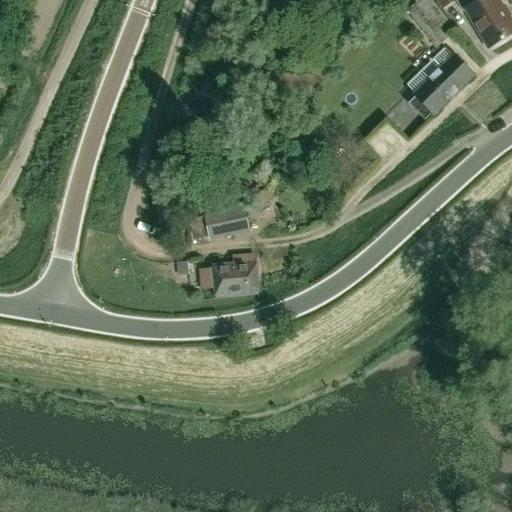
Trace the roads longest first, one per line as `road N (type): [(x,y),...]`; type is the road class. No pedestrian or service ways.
road 1 (residential): [(494,147),(477,138),(367,205),(279,244),(150,251),(127,231),(127,217),(192,0)]
road 2 (tertiary): [(494,147),(365,262),(286,311),(170,330),(52,314)]
road 3 (unclassified): [(52,314),(77,183),(144,0)]
road 4 (track): [(343,217),(511,52)]
road 5 (unclassified): [(0,197),(90,0)]
